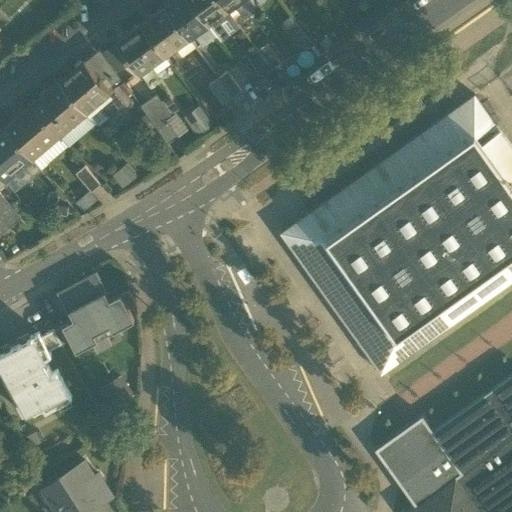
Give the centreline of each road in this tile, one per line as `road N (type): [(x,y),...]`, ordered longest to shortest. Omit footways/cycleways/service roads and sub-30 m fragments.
road 1 (tertiary): [(0,293),(178,197),(462,0)]
road 2 (residential): [(0,92),(127,0)]
